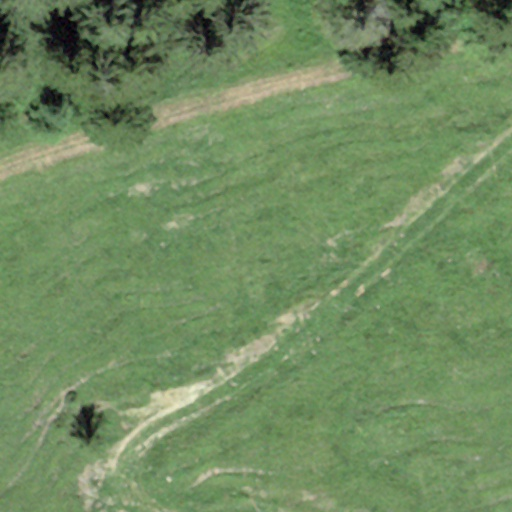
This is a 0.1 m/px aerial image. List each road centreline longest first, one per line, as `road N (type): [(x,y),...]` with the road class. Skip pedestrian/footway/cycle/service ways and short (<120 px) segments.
road 1 (track): [(126,511),(120,484),(142,446),(246,385),(511,142)]
road 2 (track): [(511,34),(406,39),(0,165)]
